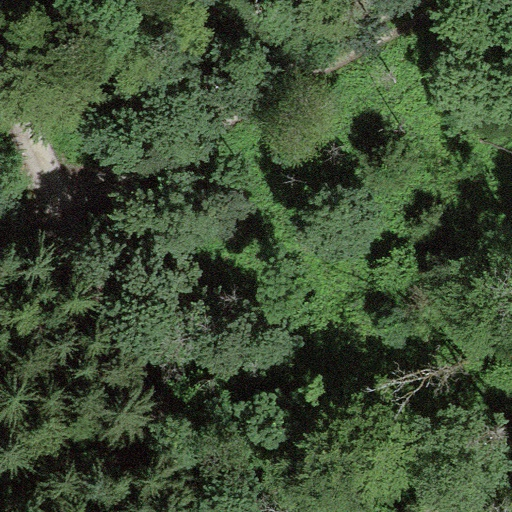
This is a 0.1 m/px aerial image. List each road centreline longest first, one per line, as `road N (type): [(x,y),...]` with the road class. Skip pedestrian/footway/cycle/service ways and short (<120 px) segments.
road 1 (track): [(236,511),(0,76)]
road 2 (track): [(0,233),(417,0)]
